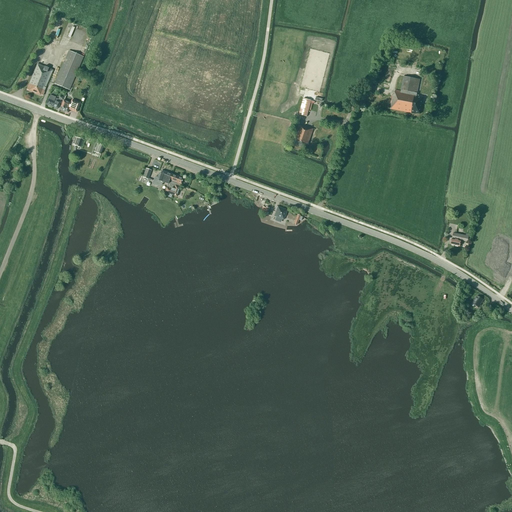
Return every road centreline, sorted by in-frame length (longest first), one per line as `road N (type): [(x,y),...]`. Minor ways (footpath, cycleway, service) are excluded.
road 1 (tertiary): [(511,309),(411,248),(230,180)]
road 2 (tertiary): [(230,180),(0,96)]
road 3 (unclassified): [(230,180),(272,0)]
road 4 (track): [(0,270),(30,195),(33,123)]
